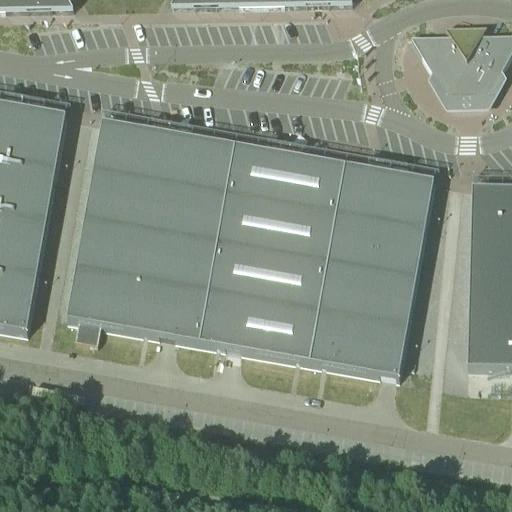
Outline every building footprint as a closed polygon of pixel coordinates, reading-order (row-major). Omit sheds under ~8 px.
[(0,0),(0,17),(73,16),(64,0),(0,0)] [(261,13),(261,0),(177,0),(171,14),(261,13)] [(261,0),(261,13),(352,11),(346,0),(261,0)] [(489,102),(494,94),(498,87),(502,79),(511,61),(511,43),(495,43),(483,44),(488,35),(487,35),(480,35),(480,36),(466,37),(467,65),(459,65),(459,103),(489,102)] [(432,80),(437,88),(441,96),(446,103),(459,103),(459,65),(467,65),(466,37),(452,37),(452,36),(446,36),(445,36),(450,44),(438,45),(410,45),(432,80)] [(0,337),(28,342),(66,124),(0,112),(0,337)] [(202,353),(237,154),(102,130),(67,329),(79,331),(76,349),(97,352),(101,335),(202,353)] [(202,353),(225,357),(311,372),(347,174),(237,154),(202,353)] [(347,174),(311,372),(399,388),(435,190),(347,174)] [(511,196),(473,196),(472,196),(468,378),(511,378),(511,196)]
